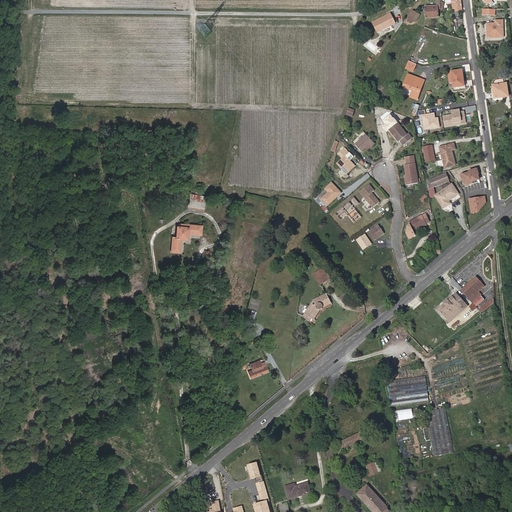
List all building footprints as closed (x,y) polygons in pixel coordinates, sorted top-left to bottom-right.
[(463,11),(461,0),(452,0),(454,12),(463,11)] [(425,7),(426,18),(438,18),(437,6),(425,7)] [(412,11),(409,17),(410,18),(408,21),(410,23),(416,13),(412,11)] [(372,23),(378,33),(396,24),(390,14),(372,23)] [(493,38),(504,37),(503,21),(495,21),(496,24),(493,25),(493,38)] [(416,64),(409,61),(406,67),(413,71),(416,64)] [(451,72),(454,88),(463,87),(462,75),(463,75),(462,70),(451,72)] [(417,100),(423,83),(416,80),(417,78),(408,75),(403,88),(413,91),(410,97),(417,100)] [(507,84),(492,86),(494,99),(508,96),(507,84)] [(347,114),(353,116),(356,109),(350,107),(347,114)] [(443,121),(444,127),(465,123),(463,112),(458,113),(458,111),(450,112),(451,116),(443,117),(443,121)] [(436,112),(423,114),(425,130),(441,127),(440,117),(437,117),(436,112)] [(387,127),(389,130),(397,123),(394,120),(387,127)] [(397,123),(389,130),(402,145),(411,138),(408,134),(407,135),(397,123)] [(363,152),(368,147),(373,142),(366,135),(355,145),(363,152)] [(444,167),(454,164),(450,151),(454,150),(453,144),(439,148),(444,167)] [(426,163),(435,161),(432,145),(423,147),(423,148),(422,148),(422,153),(424,152),(426,163)] [(347,160),(348,158),(346,156),(338,163),(342,168),(344,166),(349,172),(355,166),(350,160),(349,162),(347,160)] [(413,156),(405,158),(407,165),(405,165),(408,178),(406,179),(407,186),(419,184),(413,156)] [(462,181),(463,186),(470,184),(469,182),(477,180),(475,170),(466,172),(467,174),(461,175),(462,181)] [(446,174),(427,181),(430,196),(435,195),(434,187),(449,180),(446,174)] [(329,192),(322,198),(328,206),(343,193),(333,181),(325,188),(329,192)] [(370,184),(361,192),(376,207),(382,201),(374,192),(376,190),(370,184)] [(452,184),(435,196),(443,208),(450,203),(448,201),(458,194),(452,184)] [(194,208),(205,209),(207,196),(191,193),(190,201),(195,202),(194,208)] [(470,198),(472,213),(486,212),(485,196),(470,198)] [(354,197),(335,213),(341,221),(347,215),(354,223),(361,217),(353,208),(359,203),(354,197)] [(427,224),(427,223),(422,215),(409,221),(414,231),(427,224)] [(375,240),(386,233),(380,223),(369,231),(375,240)] [(174,237),(172,252),(181,252),(182,239),(189,240),(189,234),(202,235),(203,226),(182,224),(182,227),(178,226),(178,238),(174,237)] [(364,250),(373,244),(367,233),(358,239),(364,250)] [(324,268),(313,275),(319,284),(330,278),(324,268)] [(476,278),(463,289),(461,290),(465,295),(471,290),(475,294),(477,293),(479,298),(482,295),(479,291),(484,287),(476,278)] [(471,290),(465,295),(473,303),(479,298),(477,293),(475,294),(471,290)] [(304,316),(310,321),(312,318),(314,319),(320,310),(322,309),(324,307),(331,303),(326,294),(314,300),(304,316)] [(442,307),(453,319),(468,306),(457,294),(442,307)] [(481,297),(473,304),(477,307),(484,301),(481,297)] [(493,298),(478,309),(480,311),(494,302),(493,298)] [(453,319),(442,307),(438,310),(449,322),(453,319)] [(246,372),(250,379),(268,371),(265,363),(261,365),(259,361),(250,364),(252,369),(246,372)] [(430,400),(427,376),(389,380),(392,404),(430,400)] [(399,409),(400,419),(415,418),(414,408),(399,409)] [(364,440),(361,433),(340,442),(343,449),(364,440)] [(253,479),(264,477),(261,462),(251,464),(253,479)] [(374,464),(367,466),(370,476),(378,473),(374,464)] [(274,511),(267,480),(258,482),(262,502),(257,504),(259,511),(274,511)] [(285,487),(289,499),(310,493),(307,483),(295,487),(294,485),(285,487)] [(367,486),(357,494),(372,511),(391,511),(389,509),(367,486)]
